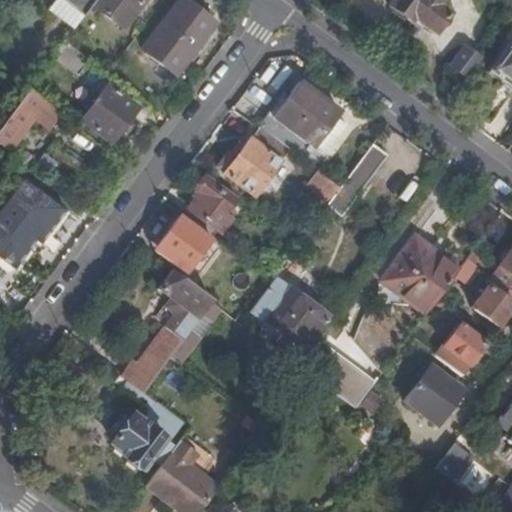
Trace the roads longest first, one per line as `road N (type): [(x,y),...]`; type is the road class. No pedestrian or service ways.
road 1 (residential): [(0,385),(273,10)]
road 2 (residential): [(511,187),(273,10)]
